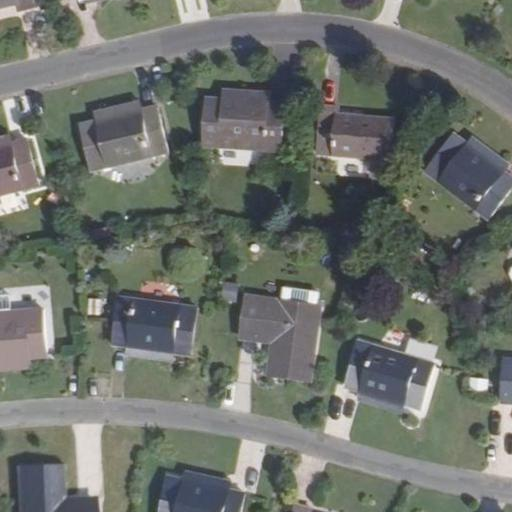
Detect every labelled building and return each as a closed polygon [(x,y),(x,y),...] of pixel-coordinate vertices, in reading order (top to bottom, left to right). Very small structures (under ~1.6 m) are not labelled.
[(36,0),(0,0),(0,8),(17,4),(19,11),(38,8),(36,0)] [(270,91),(224,89),(224,100),(269,103),(270,91)] [(284,152),(287,104),(269,103),(224,100),(206,99),(204,146),(284,152)] [(142,100),(95,112),(98,122),(144,111),(142,100)] [(341,107),(321,106),(318,153),(393,161),(397,120),(340,114),(341,107)] [(170,153),(158,107),(144,111),(98,122),(81,126),(93,171),(170,153)] [(490,219),(511,191),(511,175),(506,171),(469,144),(455,134),(427,170),(490,219)] [(11,135),(0,138),(0,147),(13,144),(11,135)] [(475,136),(469,144),(506,171),(511,164),(475,136)] [(30,140),(13,144),(0,147),(0,195),(41,185),(30,140)] [(199,308),(120,298),(114,344),(129,346),(176,352),(193,355),(199,308)] [(322,308),(248,298),(243,339),(273,343),(270,376),(313,381),(322,308)] [(44,309),(0,312),(0,360),(32,358),(48,357),(44,309)] [(438,365),(360,342),(347,387),(363,392),(407,405),(424,410),(438,365)] [(174,362),(176,352),(129,346),(128,356),(174,362)] [(0,372),(32,369),(32,358),(0,360),(0,372)] [(359,402),(404,415),(407,405),(363,392),(359,402)] [(62,469),(18,471),(19,511),(94,511),(94,499),(63,501),(62,469)] [(235,481),(188,471),(185,481),(232,491),(235,481)] [(244,511),(248,495),(232,491),(185,481),(168,477),(161,511),(244,511)]
